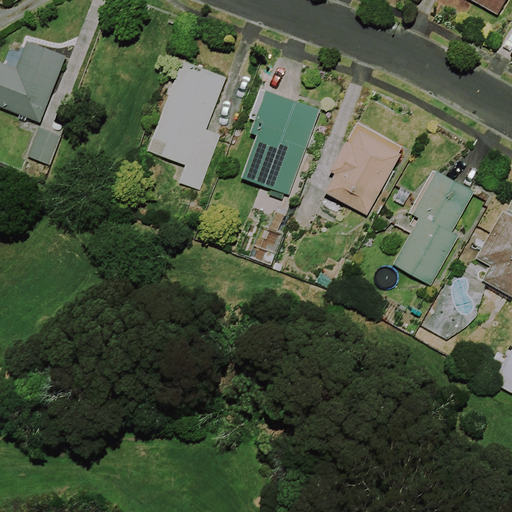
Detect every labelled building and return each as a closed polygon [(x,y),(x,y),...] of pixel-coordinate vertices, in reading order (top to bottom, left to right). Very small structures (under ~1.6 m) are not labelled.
[(504,0),(467,0),(495,16),(504,0)] [(0,107),(40,123),(41,120),(49,123),(58,100),(50,97),(65,58),(27,44),(15,76),(0,70),(0,107)] [(224,78),(183,62),(148,152),(185,166),(178,184),(197,191),(218,137),(204,132),(224,78)] [(259,90),(248,119),(254,121),(249,136),(257,139),(243,179),(288,196),(319,112),(259,90)] [(402,151),(362,129),(351,149),(344,146),(332,167),(338,171),(326,194),(367,216),(402,151)] [(49,167),(59,140),(38,132),(27,159),(49,167)] [(453,236),(476,191),(434,169),(411,214),(419,219),(395,267),(434,287),(459,239),(453,236)] [(511,214),(503,210),(477,260),(491,267),(483,282),(511,296),(511,214)] [(511,392),(511,354),(509,353),(493,386),(511,394),(511,392)]
